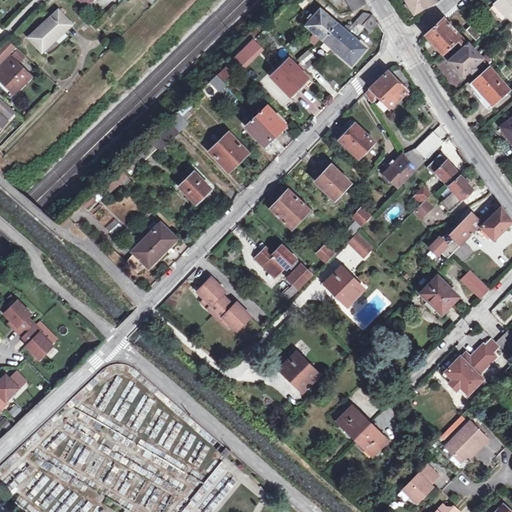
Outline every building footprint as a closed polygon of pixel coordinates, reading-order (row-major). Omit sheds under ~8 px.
[(344,0),(351,11),(365,2),(363,0),(344,0)] [(406,0),(414,13),(435,0),(406,0)] [(511,18),(511,0),(496,0),(494,3),(506,15),(507,14),(511,18)] [(322,39),(337,23),(336,23),(321,9),(307,25),(322,39)] [(363,25),(370,14),(363,11),(355,21),(363,25)] [(57,12),(29,40),(42,53),(70,25),(57,12)] [(370,14),(363,25),(368,32),(377,22),(371,13),(370,14)] [(458,41),(463,37),(448,20),(445,17),(426,35),(443,55),(458,41)] [(344,34),(350,27),(351,25),(345,25),(342,28),(337,23),(322,39),(332,47),(344,34)] [(483,36),(472,24),(467,29),(477,41),(483,36)] [(344,34),(332,47),(351,64),(365,48),(350,35),(352,33),(350,31),(352,29),(350,27),(344,34)] [(463,37),(458,41),(464,47),(449,62),(462,77),(482,58),(463,37)] [(6,42),(0,48),(0,62),(14,49),(6,42)] [(292,44),(288,49),(293,53),(297,49),(292,44)] [(319,60),(309,50),(299,60),(309,70),(319,60)] [(23,58),(17,52),(12,57),(18,63),(23,58)] [(311,80),(309,78),(291,59),(273,76),(293,97),(311,80)] [(0,84),(15,98),(32,80),(10,60),(0,69),(0,84)] [(226,66),(219,73),(225,80),(233,72),(226,66)] [(509,89),(494,72),(489,66),(473,82),(492,104),(509,89)] [(366,93),(370,99),(376,94),(389,107),(407,91),(389,71),(366,93)] [(226,85),(216,75),(211,81),(220,91),(226,85)] [(1,101),(0,102),(0,108),(10,117),(14,112),(1,101)] [(267,104),(256,114),(275,134),(286,123),(267,104)] [(170,122),(179,131),(188,123),(179,113),(170,122)] [(275,134),(256,114),(245,125),(264,145),(275,134)] [(511,133),(511,119),(502,127),(509,136),(511,133)] [(170,122),(151,140),(160,150),(179,131),(170,122)] [(358,125),(342,141),(360,159),(376,142),(358,125)] [(212,151),(230,169),(248,151),(229,132),(212,151)] [(418,149),(428,161),(444,145),(434,134),(418,149)] [(418,149),(406,153),(407,155),(417,171),(418,171),(418,172),(428,161),(418,149)] [(417,171),(407,155),(388,175),(401,188),(418,171),(417,171)] [(435,166),(439,170),(448,161),(445,157),(435,166)] [(448,161),(439,170),(437,171),(451,187),(461,177),(448,161)] [(334,167),(319,183),(337,199),(352,184),(334,167)] [(122,178),(126,174),(120,168),(115,172),(122,178)] [(122,178),(115,172),(103,184),(110,192),(127,176),(126,174),(122,178)] [(212,189),(195,173),(180,189),(196,205),(212,189)] [(461,177),(451,187),(444,194),(448,198),(443,203),(451,212),(464,201),(463,199),(473,190),(461,177)] [(421,183),(413,196),(422,202),(431,190),(421,183)] [(312,211),(292,191),(273,209),(294,229),(312,211)] [(415,212),(422,220),(430,213),(427,210),(437,200),(433,194),(415,212)] [(511,222),(502,209),(483,227),(495,239),(511,223),(511,222)] [(364,227),(372,218),(364,210),(355,219),(364,227)] [(454,254),(463,245),(461,244),(482,223),(475,215),(453,237),(450,233),(436,247),(449,259),(454,254)] [(112,234),(122,228),(117,220),(107,227),(112,234)] [(150,227),(154,231),(160,225),(156,221),(150,227)] [(138,275),(148,266),(150,269),(182,238),(179,236),(177,237),(163,223),(160,225),(154,231),(133,252),(134,253),(125,262),(138,275)] [(360,234),(350,243),(365,258),(374,248),(360,234)] [(463,245),(454,254),(463,262),(473,252),(465,243),(463,245)] [(270,265),(279,274),(289,264),(296,271),(289,279),(299,289),(313,275),(283,246),(275,254),(268,247),(258,258),(267,267),(270,265)] [(330,248),(322,257),(328,263),(337,254),(330,248)] [(270,265),(267,267),(277,276),(279,274),(270,265)] [(343,267),(330,281),(344,294),(341,297),(349,306),(365,289),(343,267)] [(472,272),(463,280),(481,298),(489,289),(472,272)] [(423,293),(443,314),(460,297),(439,277),(423,293)] [(208,309),(214,315),(228,300),(222,295),(219,292),(222,289),(210,278),(197,293),(205,300),(211,306),(208,309)] [(327,284),(341,297),(344,294),(330,281),(327,284)] [(7,312),(14,319),(20,324),(17,327),(24,333),(36,321),(31,315),(34,312),(21,299),(7,312)] [(205,300),(202,303),(208,309),(211,306),(205,300)] [(228,300),(214,315),(221,321),(224,317),(230,323),(238,330),(251,316),(240,305),(237,309),(234,306),(228,300)] [(224,317),(221,321),(227,327),(230,323),(224,317)] [(12,321),(17,327),(20,324),(14,319),(12,321)] [(26,335),(32,341),(36,345),(34,348),(43,357),(56,344),(43,331),(45,329),(39,323),(26,335)] [(511,334),(509,331),(503,337),(511,346),(511,334)] [(511,351),(511,346),(503,337),(497,343),(501,347),(509,355),(511,351)] [(492,339),(485,346),(494,354),(501,347),(497,343),(492,339)] [(484,345),(472,358),(473,359),(468,363),(462,358),(461,357),(444,375),(452,383),(454,381),(460,386),(458,389),(466,397),(484,379),(479,375),(497,357),(494,354),(485,346),(484,345)] [(297,353),(284,367),(299,381),(296,384),(304,392),(320,375),(297,353)] [(467,353),(462,358),(468,363),(473,359),(472,358),(467,353)] [(281,370),(296,384),(299,381),(284,367),(281,370)] [(9,374),(0,382),(0,383),(2,386),(0,387),(0,412),(5,408),(11,401),(10,399),(22,387),(9,374)] [(454,381),(452,383),(451,385),(456,390),(458,389),(460,386),(454,381)] [(14,404),(9,412),(16,417),(21,409),(14,404)] [(355,440),(371,423),(354,407),(338,423),(355,440)] [(389,441),(371,423),(355,440),(372,457),(389,441)] [(461,464),(468,456),(480,445),(482,447),(489,441),(471,424),(447,450),(460,463),(461,464)] [(480,445),(468,456),(471,459),(482,447),(480,445)] [(456,467),(460,463),(447,450),(443,454),(456,467)] [(425,496),(429,492),(435,487),(432,484),(439,476),(429,466),(407,488),(420,501),(425,496)] [(511,511),(511,509),(505,503),(495,511),(511,511)]
